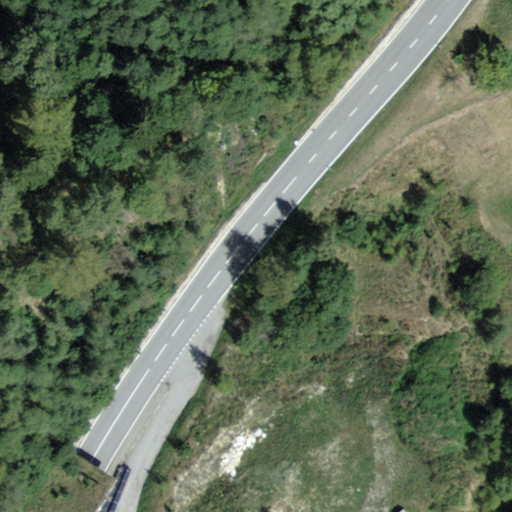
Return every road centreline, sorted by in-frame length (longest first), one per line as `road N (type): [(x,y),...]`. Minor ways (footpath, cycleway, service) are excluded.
road 1 (primary): [(449,0),(182,323)]
road 2 (primary): [(182,323),(61,511)]
road 3 (unclassified): [(126,511),(131,484),(189,375),(182,323)]
